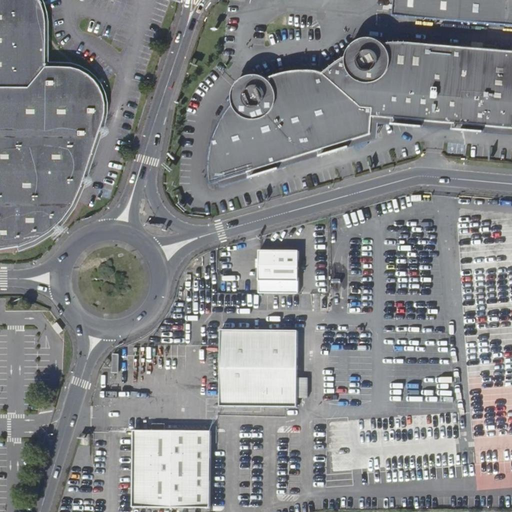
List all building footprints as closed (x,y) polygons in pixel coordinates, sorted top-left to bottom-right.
[(0,0),(0,249),(15,247),(30,242),(45,233),(58,220),(68,206),(77,188),(83,171),(101,112),(101,104),(96,87),(83,74),(67,67),(42,66),(42,22),(32,0),(0,0)] [(511,0),(396,0),(395,15),(511,26),(511,0)] [(373,36),(371,36),(366,37),(363,37),(361,38),(359,40),(358,40),(356,42),(354,43),(353,45),(352,47),(351,48),(350,50),(350,52),(350,54),(355,52),(360,50),(363,48),(363,47),(364,46),(364,45),(365,45),(366,44),(367,44),(368,44),(369,44),(370,44),(371,44),(371,45),(372,45),(377,44),(383,43),(387,42),(383,39),(380,38),(377,37),(373,36)] [(360,50),(355,52),(350,54),(345,57),(342,59),(339,61),(336,63),(334,65),(331,67),(329,68),(328,70),(327,71),(317,69),(305,69),(293,70),(281,72),(269,76),(259,81),(256,83),(255,83),(254,83),(253,82),(252,82),(252,83),(251,83),(250,84),(249,86),(249,87),(249,88),(244,92),(240,96),(235,101),(232,105),(225,115),(219,126),(215,137),(212,149),(211,161),(211,173),(213,182),(373,133),(375,116),(511,127),(511,49),(426,42),(410,41),(407,41),(402,41),(398,41),(392,41),(387,42),(383,43),(377,44),(372,45),(371,45),(371,44),(370,44),(369,44),(368,44),(367,44),(366,44),(365,45),(364,45),(364,46),(363,47),(363,48),(360,50)] [(258,73),(254,73),(252,73),(249,74),(247,75),(245,76),(244,77),(242,79),(240,81),(239,82),(237,84),(236,86),(236,88),(235,90),(235,92),(234,93),(234,95),(234,96),(234,98),(235,100),(235,101),(240,96),(244,92),(249,88),(249,87),(249,86),(250,84),(251,83),(252,83),(252,82),(253,82),(254,83),(255,83),(256,83),(259,81),(269,76),(265,74),(262,73),(258,73)] [(511,218),(460,221),(464,309),(511,307),(511,218)] [(297,296),(299,253),(260,251),(257,294),(297,296)] [(313,294),(312,310),(328,310),(328,295),(313,294)] [(301,411),(303,334),(226,332),(225,409),(301,411)] [(511,369),(467,373),(477,487),(511,483),(511,369)] [(331,471),(457,466),(455,414),(328,420),(331,471)] [(158,426),(157,434),(168,434),(168,426),(158,426)] [(168,434),(157,434),(137,433),(135,508),(214,510),(216,435),(168,434)]
